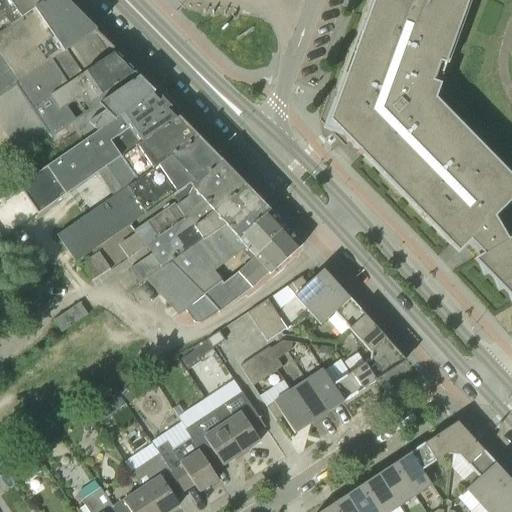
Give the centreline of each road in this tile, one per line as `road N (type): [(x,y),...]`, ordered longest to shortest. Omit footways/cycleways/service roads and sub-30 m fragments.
road 1 (secondary): [(226,102),(511,421)]
road 2 (secondary): [(511,387),(265,126)]
road 3 (residential): [(259,511),(426,403)]
road 4 (secondary): [(226,102),(126,0)]
road 5 (residential): [(265,126),(315,0)]
